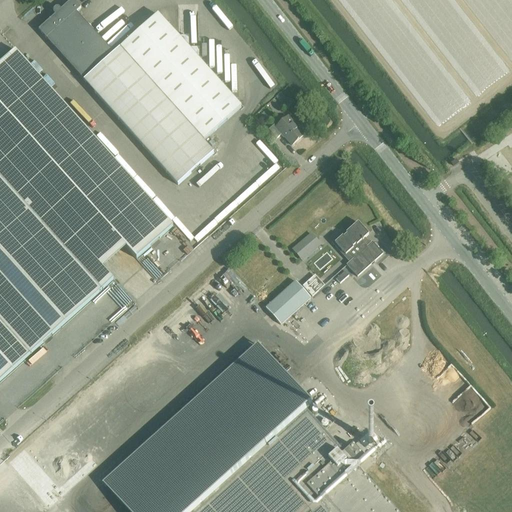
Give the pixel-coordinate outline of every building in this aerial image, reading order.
[(214,154),(212,152),(203,142),(120,49),(114,54),(76,13),(81,9),(73,0),(72,0),(61,11),(59,8),(56,8),(54,10),(53,13),(55,15),(39,31),(178,186),(214,154)] [(158,15),(120,49),(203,142),(241,108),(199,61),(199,50),(189,50),(189,38),(179,38),(158,15)] [(0,382),(114,280),(98,262),(120,242),(136,260),(173,227),(15,51),(0,64),(0,382)] [(281,94),(276,98),(284,107),(289,102),(281,94)] [(293,124),(288,118),(276,128),(274,126),(268,131),(276,140),(281,135),(291,147),(303,136),(298,130),(298,124),(293,124)] [(357,278),(383,254),(372,242),(367,247),(362,241),(369,235),(358,223),(335,244),(346,256),(348,254),(353,260),(347,266),(357,278)] [(311,235),(293,250),(299,258),(318,242),(311,235)] [(345,272),(336,280),(340,284),(349,277),(345,272)] [(309,281),(303,287),(312,297),(319,291),(325,286),(316,275),(309,281)] [(296,283),(266,309),(281,326),(311,299),(296,283)] [(360,453),(353,446),(344,454),(308,413),(313,409),(302,396),(301,396),(259,349),(107,486),(130,511),(396,511),(355,466),(360,462),(355,457),(360,453)] [(360,462),(364,458),(360,453),(355,457),(360,462)]
